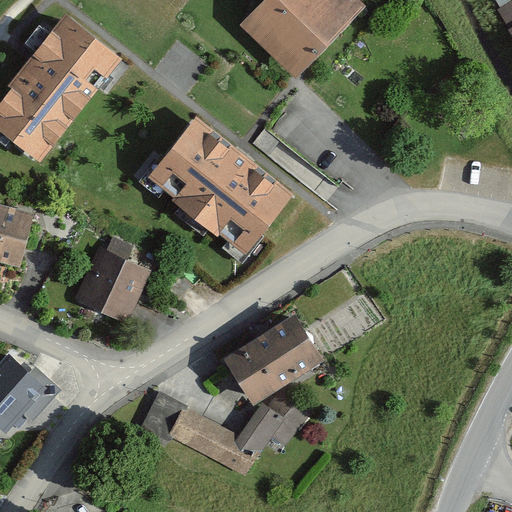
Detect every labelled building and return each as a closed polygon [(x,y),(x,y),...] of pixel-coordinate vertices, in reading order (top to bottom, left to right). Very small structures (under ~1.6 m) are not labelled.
[(371,6),(364,0),(264,0),(239,25),(295,81),(371,6)] [(122,59),(65,16),(0,99),(0,134),(39,165),(122,59)] [(243,257),(293,198),(195,121),(148,181),(243,257)] [(0,263),(21,269),(35,216),(0,206),(0,263)] [(151,270),(100,246),(76,299),(126,322),(151,270)] [(322,358),(293,313),(225,358),(255,403),(322,358)] [(0,424),(6,430),(45,385),(8,352),(0,361),(0,424)] [(244,474),(261,448),(238,435),(186,407),(187,405),(160,391),(141,426),(169,440),(171,436),(244,474)] [(238,435),(261,448),(270,434),(284,443),(309,411),(282,392),(269,407),(262,402),(238,435)]
